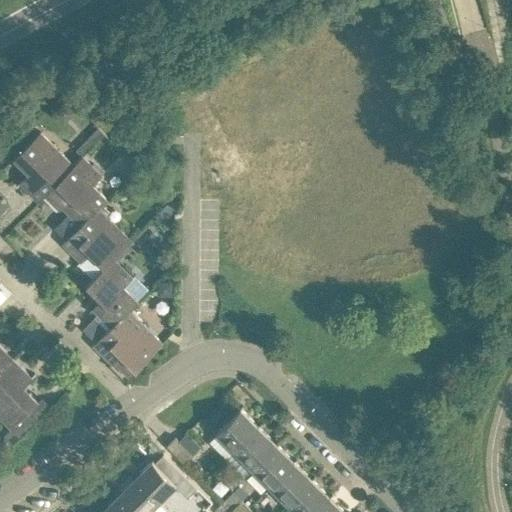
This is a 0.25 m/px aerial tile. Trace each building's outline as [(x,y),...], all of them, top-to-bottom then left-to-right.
[(267,48),(207,77),(246,157),(270,163),(236,179),(247,202),(267,242),(354,263),(371,255),(389,259),(423,243),(426,230),(431,228),(449,232),(476,219),(453,171),(433,166),(419,136),(415,136),(368,158),(316,146),(315,146),(296,106),(295,108),(267,48)] [(73,162),(55,145),(41,130),(14,157),(29,172),(16,184),(17,185),(23,179),(25,182),(23,184),(39,200),(44,194),(67,172),(65,170),(73,162)] [(80,223),(90,214),(100,204),(109,195),(94,181),(103,172),(83,152),(73,162),(65,170),(67,172),(44,194),(59,209),(65,203),(68,206),(65,208),(80,223)] [(80,223),(62,241),(78,257),(80,254),(83,257),(78,263),(78,264),(79,263),(93,277),(104,266),(114,257),(132,239),(112,219),(104,227),(90,214),(80,223)] [(111,325),(121,317),(139,299),(124,284),(133,276),(114,257),(104,266),(93,277),(87,283),(102,298),(89,310),(90,311),(95,305),(98,308),(96,310),(111,325)] [(144,322),(135,331),(121,317),(111,325),(93,343),(109,358),(111,356),(114,359),(108,365),(109,366),(114,360),(129,375),(163,341),(144,322)] [(0,370),(14,357),(0,343),(0,370)] [(38,400),(24,385),(36,373),(35,372),(29,378),(27,375),(29,372),(14,357),(0,370),(0,398),(0,399),(0,415),(11,426),(4,433),(13,442),(42,413),(34,404),(38,400)] [(236,449),(259,425),(242,408),(244,405),(243,404),(217,430),(236,449)] [(253,467),(277,443),(259,425),(236,449),(253,467)] [(194,453),(179,439),(176,435),(167,444),(185,462),(194,453)] [(271,484),(295,461),(277,443),(253,467),(271,484)] [(134,477),(158,500),(176,482),(153,458),(134,477)] [(289,502),(313,478),(295,461),(271,484),(289,502)] [(133,511),(146,511),(158,500),(134,477),(116,495),(133,511)] [(299,511),(315,511),(331,496),(313,478),(289,502),(299,511)] [(239,484),(233,489),(241,497),(242,498),(248,492),(247,491),(239,484)] [(219,511),(225,511),(241,497),(233,489),(215,508),(219,511)] [(133,511),(116,495),(99,511),(133,511)] [(346,511),(331,496),(315,511),(346,511)] [(243,511),(250,506),(242,498),(241,497),(225,511),(243,511)]
